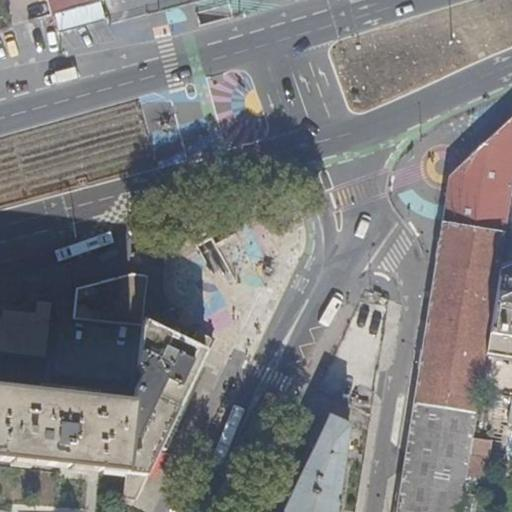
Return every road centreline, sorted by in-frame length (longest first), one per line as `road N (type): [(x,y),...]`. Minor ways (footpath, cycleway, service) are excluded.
road 1 (primary): [(0,225),(316,141)]
road 2 (residential): [(379,511),(411,274),(402,249),(360,221)]
road 3 (tertiary): [(343,248),(212,511)]
road 4 (primary): [(283,34),(0,113)]
road 5 (primary): [(413,0),(283,34)]
road 6 (tertiary): [(360,221),(411,112)]
